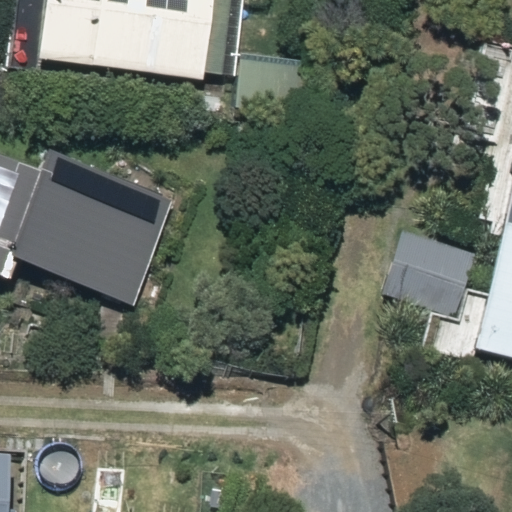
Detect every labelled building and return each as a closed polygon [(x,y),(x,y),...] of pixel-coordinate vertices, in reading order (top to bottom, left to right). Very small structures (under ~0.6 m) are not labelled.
[(20,0),(14,49),(195,74),(196,67),(211,70),(220,0),(20,0)] [(511,95),(456,343),(511,355),(511,296),(506,295),(511,269),(511,95)] [(248,134),(226,131),(223,147),(246,150),(248,134)] [(164,198),(29,146),(22,163),(0,154),(0,253),(123,302),(164,198)] [(469,253),(391,228),(370,290),(449,316),(469,253)] [(0,457),(0,511),(25,511),(25,499),(7,499),(8,457),(0,457)]
